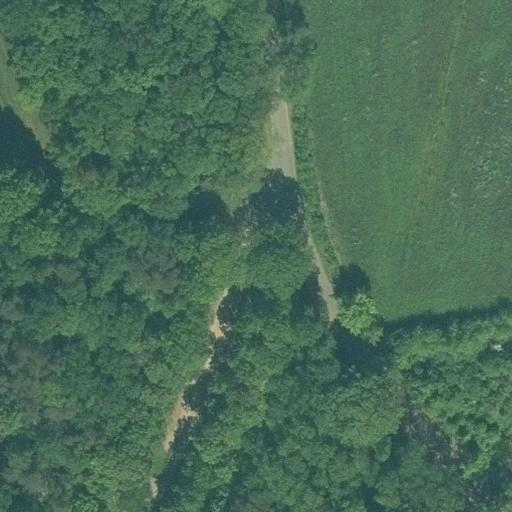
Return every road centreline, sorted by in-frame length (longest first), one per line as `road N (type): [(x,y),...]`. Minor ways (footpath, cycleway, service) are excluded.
road 1 (unclassified): [(488,511),(335,314),(288,194)]
road 2 (track): [(131,511),(268,195)]
road 3 (unclassified): [(0,184),(288,194)]
road 4 (unclassified): [(288,194),(265,0)]
